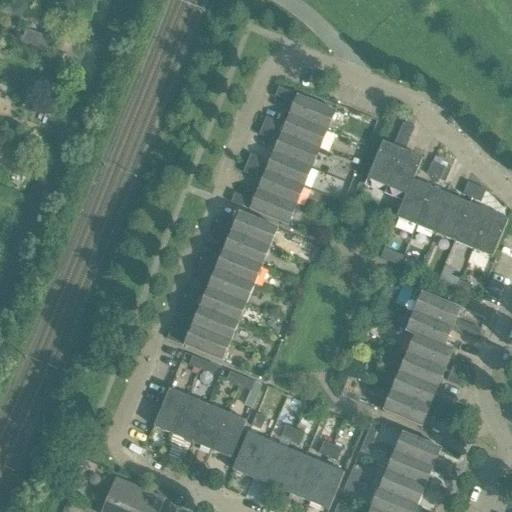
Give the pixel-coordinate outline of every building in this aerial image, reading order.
[(286,102),(290,93),(278,88),(274,97),(286,102)] [(327,131),(335,112),(298,96),(289,116),(327,131)] [(319,150),(327,131),(289,116),(282,135),(319,150)] [(274,132),(278,123),(266,118),(262,127),(274,132)] [(413,181),(422,159),(404,152),(414,128),(403,123),(393,147),(382,143),(367,180),(405,196),(406,196),(412,181),(413,181)] [(270,141),(274,132),(262,127),(258,136),(270,141)] [(311,169),(319,150),(282,135),(274,154),(311,169)] [(303,188),(311,169),(274,154),(266,172),(303,188)] [(258,169),(262,160),(250,155),(246,164),(258,169)] [(435,179),(440,167),(431,163),(426,175),(435,179)] [(255,178),(258,169),(246,164),(242,173),(255,178)] [(444,183),(450,171),(440,167),(435,179),(444,183)] [(296,207),(303,188),(266,172),(258,191),(296,207)] [(416,227),(432,189),(413,181),(412,181),(406,196),(405,196),(396,218),(416,227)] [(471,199),(476,187),(467,183),(462,196),(471,199)] [(480,203),(485,191),(476,187),(471,199),(480,203)] [(435,235),(450,197),(432,189),(416,227),(435,235)] [(287,227),(296,207),(258,191),(250,211),(287,227)] [(242,208),(246,199),(234,194),(230,203),(242,208)] [(453,243),(469,205),(450,197),(435,235),(453,243)] [(473,251),(488,213),(469,205),(453,243),(473,251)] [(492,259),(506,225),(508,221),(488,213),(473,251),(492,259)] [(269,249),(278,229),(240,214),(232,233),(269,249)] [(226,231),(230,222),(218,217),(214,226),(226,231)] [(222,240),(226,231),(214,226),(210,235),(222,240)] [(269,249),(232,233),(224,252),(262,268),(269,249)] [(254,286),(262,268),(224,252),(216,271),(254,286)] [(210,269),(214,260),(202,255),(198,264),(210,269)] [(207,278),(210,269),(198,264),(195,273),(207,278)] [(246,305),(254,286),(216,271),(208,289),(246,305)] [(468,296),(471,287),(460,282),(456,291),(468,296)] [(238,324),(246,305),(208,289),(201,308),(238,324)] [(195,307),(198,297),(186,292),(183,301),(195,307)] [(480,330),(455,320),(460,310),(422,294),(406,334),(415,337),(415,336),(444,348),(444,347),(451,331),(476,342),(480,330)] [(191,316),(195,307),(183,301),(179,310),(191,316)] [(230,343),(238,324),(201,308),(193,327),(230,343)] [(230,343),(193,327),(184,347),(222,363),(230,343)] [(179,345),(183,336),(170,331),(166,340),(179,345)] [(445,371),(453,351),(444,347),(444,348),(415,336),(415,337),(407,355),(445,371)] [(437,390),(445,371),(407,355),(399,374),(437,390)] [(200,371),(204,362),(192,357),(188,366),(200,371)] [(212,376),(216,367),(204,362),(200,371),(212,376)] [(462,378),(466,369),(454,364),(450,373),(462,378)] [(238,387),(242,378),(230,373),(226,382),(238,387)] [(458,387),(462,378),(450,373),(446,382),(458,387)] [(429,409),(437,390),(399,374),(392,393),(429,409)] [(250,392),(254,383),(242,378),(238,387),(250,392)] [(173,436),(189,398),(169,390),(153,428),(173,436)] [(421,428),(429,409),(392,393),(383,413),(421,428)] [(192,444),(207,406),(189,398),(173,436),(192,444)] [(447,416),(450,407),(438,402),(434,411),(447,416)] [(211,451),(226,414),(207,406),(192,444),(211,451)] [(443,425),(447,416),(434,411),(431,420),(443,425)] [(231,460),(246,422),(226,414),(211,451),(231,460)] [(260,430),(265,418),(256,414),(251,426),(260,430)] [(289,442),(294,430),(285,426),(280,439),(289,442)] [(373,445),(378,433),(369,429),(364,441),(373,445)] [(298,446),(303,434),(294,430),(289,442),(298,446)] [(252,480),(268,442),(248,434),(232,471),(252,480)] [(433,469),(441,450),(403,434),(395,454),(433,469)] [(368,457),(373,445),(364,441),(359,453),(368,457)] [(271,487),(286,450),(268,442),(252,480),(271,487)] [(327,458),(332,446),(323,442),(318,454),(327,458)] [(336,462),(341,450),(332,446),(327,458),(336,462)] [(290,495),(305,458),(286,450),(271,487),(290,495)] [(425,488),(433,469),(395,454),(387,473),(425,488)] [(308,503),(324,466),(305,458),(290,495),(308,503)] [(328,511),(344,474),(324,466),(308,503),(328,511)] [(358,482),(363,470),(353,466),(348,478),(358,482)] [(417,507),(425,488),(387,473),(379,492),(417,507)] [(353,494),(358,482),(348,478),(343,490),(353,494)] [(159,511),(164,499),(115,479),(101,511),(159,511)] [(375,511),(414,511),(417,507),(379,492),(371,510),(375,511)]
